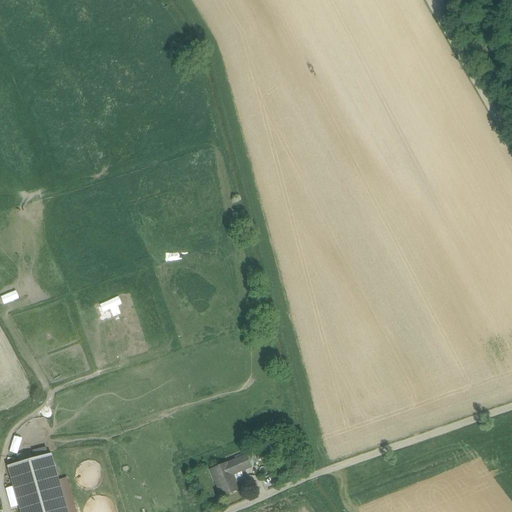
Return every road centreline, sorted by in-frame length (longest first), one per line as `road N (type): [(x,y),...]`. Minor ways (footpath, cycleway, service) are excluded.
road 1 (residential): [(228,511),(511,404)]
road 2 (track): [(432,0),(511,150)]
